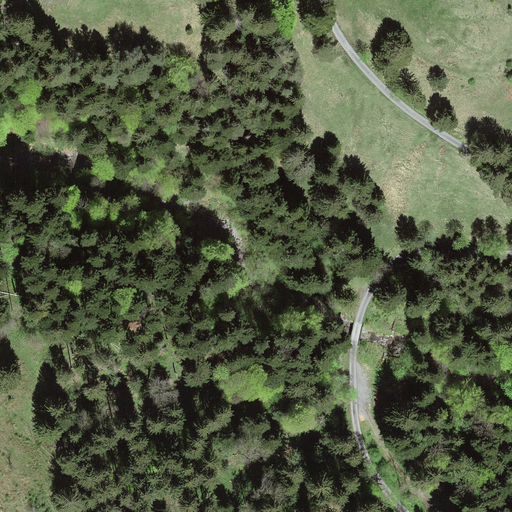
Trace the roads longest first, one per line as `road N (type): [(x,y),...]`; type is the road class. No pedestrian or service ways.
road 1 (track): [(511,254),(422,246),(365,304),(354,340),(355,422),(362,451),(405,511)]
road 2 (track): [(324,0),(351,58),(511,179)]
